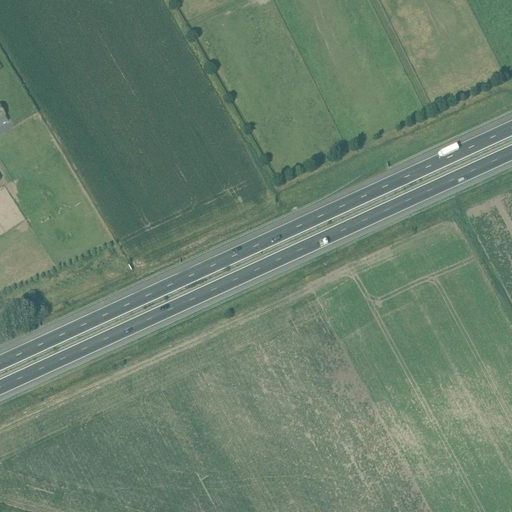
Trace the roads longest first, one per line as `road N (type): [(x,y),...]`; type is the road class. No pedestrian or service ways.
road 1 (motorway): [(511,128),(0,362)]
road 2 (motorway): [(0,387),(511,153)]
